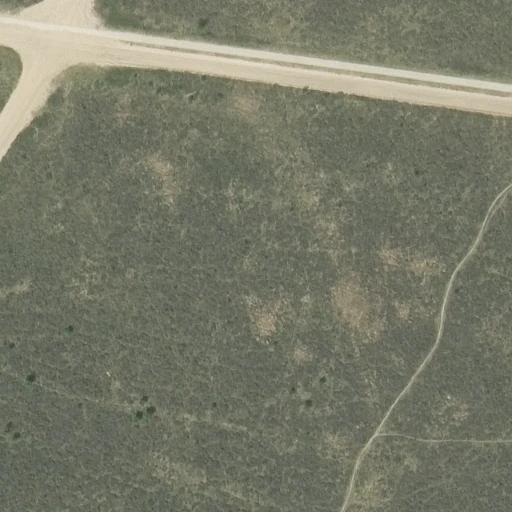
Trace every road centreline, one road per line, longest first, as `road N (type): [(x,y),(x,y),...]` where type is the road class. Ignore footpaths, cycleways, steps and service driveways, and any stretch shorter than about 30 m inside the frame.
road 1 (track): [(0,36),(511,107)]
road 2 (track): [(74,0),(0,130)]
